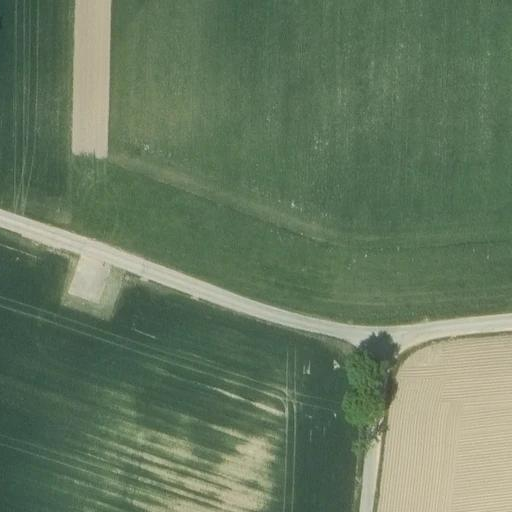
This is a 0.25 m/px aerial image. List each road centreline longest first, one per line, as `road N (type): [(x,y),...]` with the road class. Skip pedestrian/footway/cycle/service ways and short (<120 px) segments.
road 1 (unclassified): [(0,219),(249,308),(379,335)]
road 2 (unclassified): [(366,511),(379,335)]
road 3 (unclassified): [(379,335),(511,323)]
